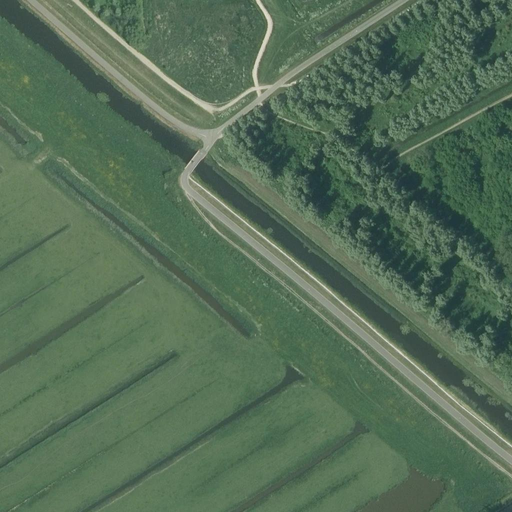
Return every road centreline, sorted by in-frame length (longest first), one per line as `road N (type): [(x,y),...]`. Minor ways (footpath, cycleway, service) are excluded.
road 1 (unknown): [(511,476),(179,190),(183,180)]
road 2 (unknown): [(427,0),(294,87),(255,88),(217,110),(196,104),(73,0)]
